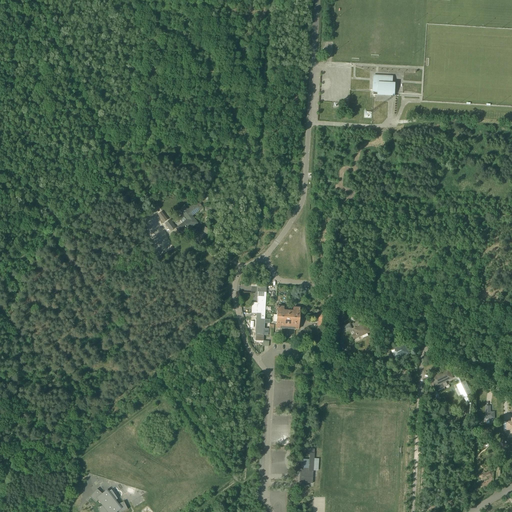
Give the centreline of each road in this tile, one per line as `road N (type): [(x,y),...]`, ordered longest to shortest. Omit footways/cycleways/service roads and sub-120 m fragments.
road 1 (unclassified): [(270,511),(271,378),(248,349),(233,296),(237,274),(263,255)]
road 2 (unclassified): [(263,255),(294,219),(304,193),(316,0)]
road 3 (track): [(0,103),(54,41),(108,150),(147,153)]
road 4 (track): [(151,371),(54,233),(0,269)]
road 5 (unclassified): [(422,347),(306,282),(276,278),(263,255)]
road 6 (track): [(147,153),(305,163)]
road 7 (track): [(156,0),(147,153)]
